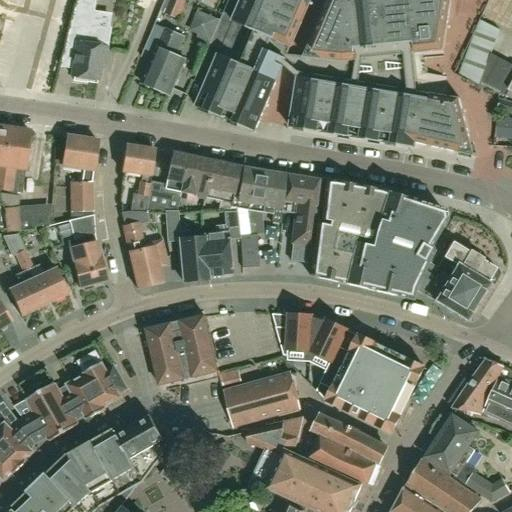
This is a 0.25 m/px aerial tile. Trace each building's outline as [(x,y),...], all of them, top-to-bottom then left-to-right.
[(72,78),(74,78),(74,82),(86,84),(87,80),(98,82),(100,65),(104,65),(109,30),(91,27),(93,12),(95,0),(77,0),(76,5),(70,24),(64,47),(76,49),(73,71),(72,78)] [(170,0),(164,15),(179,20),(187,0),(186,0),(170,0)] [(228,0),(194,82),(204,87),(196,107),(255,133),(256,131),(262,115),(277,81),(276,81),(283,66),(291,48),(311,0),(228,0)] [(298,73),(290,128),(415,149),(416,144),(475,157),(460,99),(447,97),(446,78),(427,77),(426,58),(444,57),(444,51),(451,0),(329,0),(305,57),(302,73),(298,73)] [(170,96),(186,61),(176,56),(184,38),(165,29),(142,84),(170,96)] [(511,103),(501,99),(497,110),(511,115),(511,103)] [(7,149),(9,130),(0,128),(0,190),(3,191),(6,168),(2,167),(4,148),(7,149)] [(21,194),(25,170),(26,170),(31,133),(9,130),(7,149),(4,148),(2,167),(6,168),(3,191),(21,194)] [(92,212),(92,183),(91,183),(93,171),(94,171),(98,142),(67,138),(62,166),(83,169),(81,183),(71,183),(71,218),(93,214),(93,211),(92,212)] [(142,210),(148,183),(149,177),(151,177),(155,151),(125,147),(121,173),(141,176),(138,196),(133,195),(131,209),(142,210)] [(198,200),(206,162),(172,155),(167,180),(166,186),(148,183),(142,210),(177,210),(180,195),(195,198),(195,199),(198,200)] [(206,162),(198,200),(204,201),(205,199),(220,202),(218,212),(229,213),(233,194),(234,194),(239,169),(206,162)] [(280,214),(282,176),(243,169),(236,211),(272,215),(271,223),(279,224),(280,214)] [(282,176),(280,214),(293,215),(289,245),(291,245),(289,262),(311,265),(316,218),(313,218),(317,182),(282,176)] [(414,291),(422,271),(428,260),(432,253),(427,250),(445,220),(443,212),(378,191),(336,182),(325,182),(322,221),(331,223),(330,227),(319,224),(317,218),(316,218),(311,265),(309,280),(410,301),(413,291),(414,291)] [(34,228),(49,226),(50,206),(18,208),(19,232),(34,231),(34,228)] [(178,213),(164,213),(166,243),(179,242),(183,283),(207,281),(207,278),(210,278),(205,236),(200,236),(201,239),(190,240),(189,231),(180,232),(178,213)] [(216,235),(205,236),(210,278),(230,276),(227,241),(239,240),(239,237),(237,213),(224,213),(225,226),(215,227),(216,235)] [(100,258),(99,258),(94,235),(93,217),(80,219),(84,238),(67,242),(78,289),(106,282),(100,258)] [(128,253),(137,290),(162,283),(159,269),(168,267),(162,242),(143,246),(138,225),(137,223),(123,226),(122,226),(123,227),(129,253),(128,253)] [(21,246),(12,228),(0,233),(0,239),(7,253),(21,246)] [(239,240),(242,269),(258,268),(256,236),(239,237),(239,240)] [(414,291),(465,323),(468,318),(488,287),(493,286),(499,276),(497,272),(481,262),(482,260),(469,253),(469,254),(452,243),(437,269),(429,264),(424,272),(422,271),(414,291)] [(20,264),(28,261),(24,251),(16,255),(20,264)] [(28,272),(32,270),(28,261),(20,264),(24,273),(15,278),(19,287),(9,292),(20,317),(44,306),(28,272)] [(28,272),(44,306),(67,296),(56,270),(43,276),(38,267),(32,270),(28,272)] [(0,329),(11,323),(0,304),(0,329)] [(277,328),(276,328),(284,356),(288,357),(289,351),(311,352),(319,321),(313,319),(313,317),(289,315),(289,316),(288,329),(277,328)] [(206,317),(146,330),(160,387),(218,373),(206,318),(206,317)] [(350,354),(340,349),(348,332),(348,331),(326,321),(325,323),(319,321),(311,352),(331,362),(327,371),(321,384),(333,390),(350,354)] [(327,402),(393,433),(424,369),(359,337),(350,354),(333,390),(327,402)] [(482,413),(497,380),(503,368),(487,361),(474,378),(468,374),(448,404),(454,408),(453,409),(480,416),(482,413)] [(102,363),(83,374),(84,376),(105,408),(122,398),(120,394),(128,390),(114,365),(106,370),(102,363)] [(291,375),(224,393),(226,399),(234,428),(300,409),(298,400),(296,391),(291,375)] [(88,421),(106,410),(105,408),(84,376),(59,390),(63,397),(77,421),(86,416),(88,421)] [(511,385),(497,380),(482,413),(511,427),(511,385)] [(34,414),(24,420),(41,442),(48,438),(50,442),(79,425),(77,421),(63,397),(59,390),(55,384),(26,401),(34,414)] [(130,511),(123,506),(122,508),(117,498),(135,488),(137,489),(139,486),(143,484),(165,455),(159,445),(165,441),(150,416),(117,436),(114,430),(71,455),(69,454),(10,510),(11,511),(10,511),(130,511)] [(360,433),(322,416),(314,432),(321,436),(310,458),(332,469),(369,485),(378,466),(377,466),(378,463),(386,447),(360,433)] [(349,511),(362,486),(293,454),(299,439),(302,419),(247,433),(247,445),(259,448),(281,459),(266,489),(315,511),(349,511)] [(475,451),(468,447),(477,434),(462,424),(453,419),(427,459),(457,478),(455,480),(468,488),(468,487),(492,503),(510,493),(509,493),(503,482),(493,487),(475,476),(477,473),(475,471),(466,465),(471,458),(475,451)] [(21,421),(19,422),(11,430),(6,424),(0,429),(0,447),(21,469),(27,463),(25,462),(34,453),(31,450),(36,445),(38,444),(41,442),(24,420),(21,421)] [(171,483),(192,455),(193,453),(195,430),(180,430),(179,452),(161,475),(171,483)] [(0,480),(2,478),(5,482),(14,473),(15,475),(21,469),(0,447),(0,480)] [(446,511),(471,511),(481,502),(422,461),(407,486),(425,498),(446,511)] [(441,511),(425,501),(406,489),(406,488),(392,511),(441,511)]
